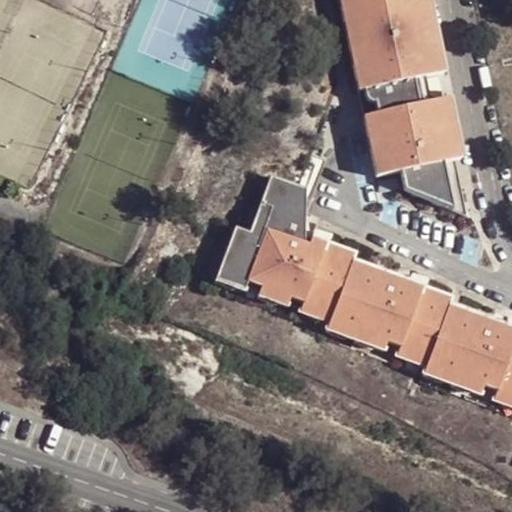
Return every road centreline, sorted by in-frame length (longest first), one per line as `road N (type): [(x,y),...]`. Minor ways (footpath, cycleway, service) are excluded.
road 1 (residential): [(448,0),(495,220),(511,250)]
road 2 (residential): [(0,452),(184,511)]
